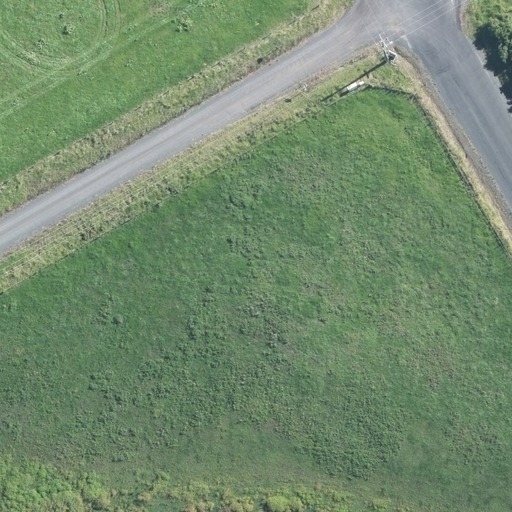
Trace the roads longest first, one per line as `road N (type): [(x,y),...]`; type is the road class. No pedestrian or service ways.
road 1 (unclassified): [(0,243),(401,0)]
road 2 (unclassified): [(511,169),(412,0)]
